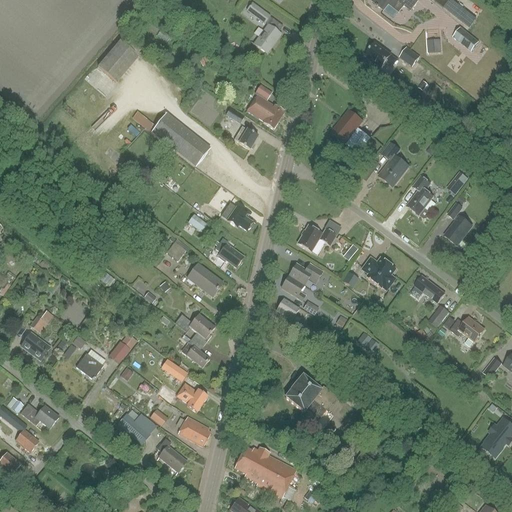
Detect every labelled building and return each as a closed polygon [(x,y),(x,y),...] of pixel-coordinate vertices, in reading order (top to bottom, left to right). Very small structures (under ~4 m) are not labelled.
[(370,0),(383,10),(388,4),(398,12),(402,6),(410,11),(418,0),(370,0)] [(431,0),(443,9),(450,0),(431,0)] [(278,33),(283,26),(252,4),(246,11),(267,26),(253,45),(267,55),(281,35),(278,33)] [(459,28),(451,38),(470,53),(477,43),(459,28)] [(441,53),(441,40),(428,40),(428,53),(441,53)] [(119,41),(97,67),(116,83),(138,58),(119,41)] [(391,67),(396,61),(374,45),(365,58),(380,69),(385,63),(391,67)] [(419,57),(406,48),(398,58),(412,67),(419,57)] [(430,87),(424,83),(419,90),(425,94),(430,87)] [(256,96),(246,113),(263,124),(262,125),(273,132),(285,113),(274,106),(273,107),(267,103),(272,95),(260,87),(255,95),(256,96)] [(231,109),(226,117),(239,125),(244,117),(231,109)] [(345,145),(362,123),(348,111),(331,133),(345,145)] [(138,113),(133,120),(150,134),(156,127),(138,113)] [(166,115),(151,133),(195,167),(210,149),(166,115)] [(254,145),(258,138),(242,128),(234,141),(250,151),(251,148),(253,149),(255,146),(254,145)] [(356,137),(366,143),(369,138),(359,132),(356,137)] [(391,189),(407,168),(395,158),(400,152),(389,144),(380,156),(389,163),(378,178),(391,189)] [(418,193),(406,208),(418,217),(419,217),(423,220),(425,220),(428,216),(428,214),(424,210),(433,198),(425,192),(430,186),(421,178),(412,189),(418,193)] [(448,189),(456,196),(462,187),(454,181),(448,189)] [(247,232),(253,224),(244,218),(246,215),(230,204),(221,218),(237,229),(239,227),(247,232)] [(457,222),(444,238),(457,248),(473,228),(460,218),(459,219),(456,217),(462,209),(456,205),(448,216),(454,221),(454,220),(457,222)] [(210,220),(215,214),(206,208),(202,214),(210,220)] [(207,226),(194,216),(188,224),(201,234),(207,226)] [(307,227),(296,244),(310,253),(318,240),(329,247),(335,237),(325,230),(322,235),(307,227)] [(222,239),(215,249),(220,252),(218,255),(219,256),(218,258),(224,262),(225,261),(236,269),(243,258),(226,246),(228,244),(222,239)] [(191,251),(177,241),(167,255),(178,263),(186,252),(189,254),(191,251)] [(349,262),(358,250),(353,246),(343,258),(349,262)] [(377,264),(370,259),(361,272),(367,277),(366,278),(370,281),(369,282),(381,291),(382,290),(387,293),(396,281),(392,277),(396,272),(380,260),(377,264)] [(212,297),(222,283),(197,265),(187,278),(212,297)] [(287,278),(303,287),(306,282),(311,285),(312,283),(316,286),(323,274),(310,266),(305,273),(294,267),(287,278)] [(95,276),(98,279),(110,287),(115,281),(101,270),(98,273),(95,276)] [(299,294),(303,287),(287,278),(279,291),(300,303),(304,297),(299,294)] [(436,305),(444,296),(421,278),(416,286),(418,288),(417,290),(436,305)] [(165,294),(170,290),(165,284),(160,288),(165,294)] [(0,295),(3,298),(11,287),(8,285),(4,291),(1,289),(0,291),(0,295)] [(159,305),(155,302),(156,300),(148,294),(144,299),(152,305),(151,307),(155,310),(159,305)] [(300,310),(284,300),(276,313),(297,326),(301,320),(296,317),(300,310)] [(319,310),(308,303),(304,310),(315,317),(319,310)] [(447,313),(439,307),(427,323),(435,329),(447,313)] [(47,313),(41,321),(47,325),(48,324),(53,317),(47,313)] [(182,317),(175,326),(186,334),(190,330),(196,334),(192,339),(203,348),(212,336),(209,334),(214,328),(198,315),(191,324),(182,317)] [(450,317),(444,327),(449,330),(456,321),(450,317)] [(41,321),(37,318),(30,328),(40,335),(47,325),(41,321)] [(473,344),(483,331),(467,319),(462,326),(456,321),(448,332),(457,339),(460,334),(473,344)] [(308,341),(311,335),(298,327),(294,333),(308,341)] [(26,330),(20,336),(24,340),(30,333),(26,330)] [(364,349),(371,340),(363,334),(357,344),(364,349)] [(31,336),(22,348),(40,362),(42,360),(45,362),(50,355),(49,354),(52,351),(31,336)] [(80,350),(86,344),(78,338),(73,344),(80,350)] [(136,345),(127,338),(115,352),(124,360),(136,345)] [(192,348),(186,357),(202,370),(210,361),(199,352),(203,348),(192,339),(188,345),(192,348)] [(62,352),(68,344),(63,340),(57,348),(62,352)] [(372,356),(379,346),(372,341),(365,350),(372,356)] [(105,363),(91,352),(87,357),(86,356),(76,369),(92,381),(92,382),(102,368),(101,368),(105,363)] [(511,375),(511,356),(502,367),(511,375)] [(489,380),(500,366),(493,361),(483,375),(489,380)] [(176,368),(171,376),(182,384),(188,376),(176,368)] [(127,383),(133,375),(127,370),(121,378),(127,383)] [(324,412),(334,399),(321,389),(319,392),(301,378),(284,400),(302,414),(300,417),(310,425),(321,410),(324,412)] [(197,415),(208,399),(197,392),(196,393),(185,386),(176,399),(188,406),(186,408),(197,415)] [(164,387),(157,396),(169,405),(176,396),(164,387)] [(23,407),(13,399),(7,407),(17,415),(23,407)] [(28,406),(20,415),(36,428),(40,422),(50,429),(59,418),(45,407),(39,415),(28,406)] [(27,428),(2,408),(0,410),(0,417),(21,435),(24,431),(24,430),(27,428)] [(168,420),(156,411),(150,419),(161,428),(168,420)] [(141,446),(154,431),(146,424),(142,428),(127,416),(118,426),(141,446)] [(203,449),(211,434),(208,433),(210,430),(188,418),(186,423),(181,420),(177,428),(181,430),(178,436),(203,449)] [(492,436),(484,445),(497,456),(511,437),(511,435),(510,434),(511,431),(511,427),(503,421),(497,429),(495,428),(490,434),(492,436)] [(14,443),(30,455),(39,443),(24,431),(21,435),(14,443)] [(165,440),(157,450),(162,454),(156,461),(176,476),(186,462),(167,448),(170,444),(165,440)] [(246,449),(240,460),(289,486),(297,472),(269,457),(270,455),(259,449),(258,452),(254,450),(253,453),(246,449)] [(21,465),(6,453),(3,456),(5,457),(0,462),(0,466),(12,476),(21,465)] [(367,474),(375,464),(362,453),(354,463),(367,474)] [(240,460),(234,471),(245,477),(244,479),(257,486),(256,487),(281,500),(289,486),(240,460)] [(256,511),(248,506),(247,508),(237,501),(229,511),(256,511)]
